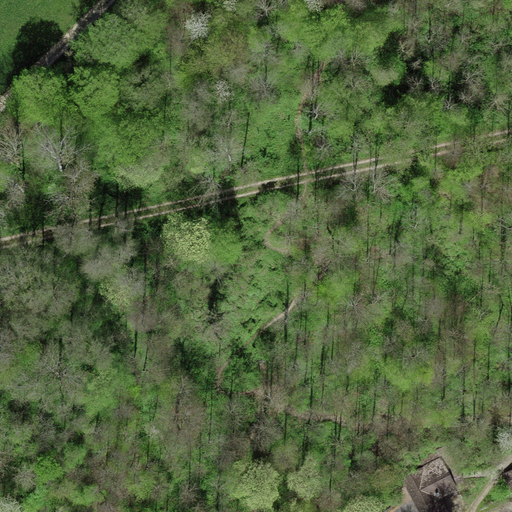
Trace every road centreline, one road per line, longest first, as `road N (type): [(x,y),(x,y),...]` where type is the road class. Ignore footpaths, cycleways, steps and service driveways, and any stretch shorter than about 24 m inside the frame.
road 1 (track): [(511,134),(0,235)]
road 2 (track): [(106,0),(0,106)]
